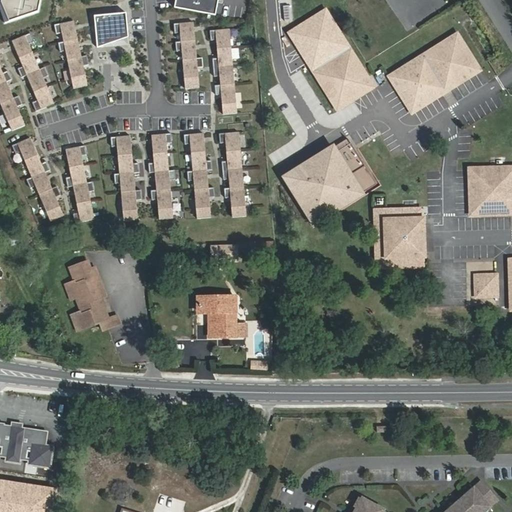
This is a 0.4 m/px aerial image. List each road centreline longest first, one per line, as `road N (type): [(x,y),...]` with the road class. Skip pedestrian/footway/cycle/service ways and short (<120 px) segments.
road 1 (primary): [(75,381),(207,392),(511,393)]
road 2 (unclassified): [(40,132),(115,109),(157,109)]
